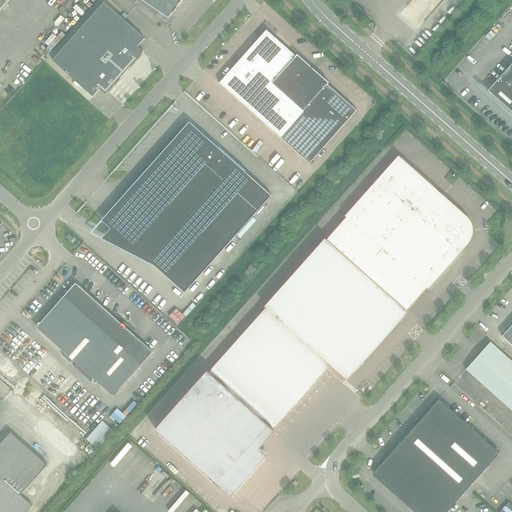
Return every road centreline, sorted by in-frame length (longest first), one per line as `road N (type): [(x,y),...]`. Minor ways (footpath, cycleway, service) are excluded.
road 1 (unknown): [(240,1),(358,95),(329,148),(308,159),(287,154),(179,68),(123,0)]
road 2 (unclassified): [(37,226),(241,0)]
road 3 (unclassified): [(320,478),(511,260)]
road 4 (secondary): [(511,183),(310,0)]
road 5 (unclassified): [(37,226),(55,260),(0,323)]
